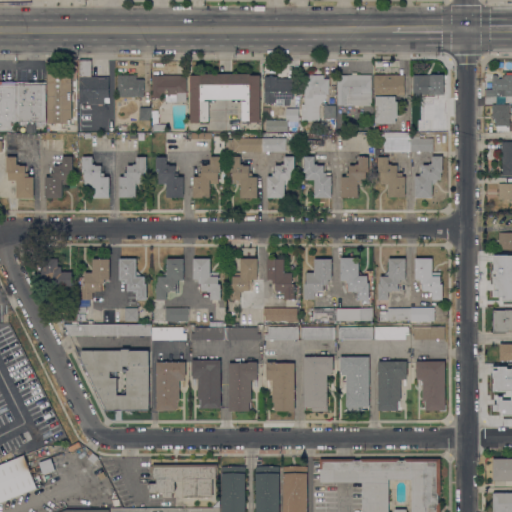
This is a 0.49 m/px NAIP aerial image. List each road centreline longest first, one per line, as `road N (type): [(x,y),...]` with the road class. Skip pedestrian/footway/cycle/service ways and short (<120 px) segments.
road 1 (residential): [(467,511),(462,0)]
road 2 (residential): [(464,230),(5,228)]
road 3 (residential): [(511,439),(100,433)]
road 4 (secondary): [(391,28),(0,28)]
road 5 (residential): [(100,433),(5,228)]
